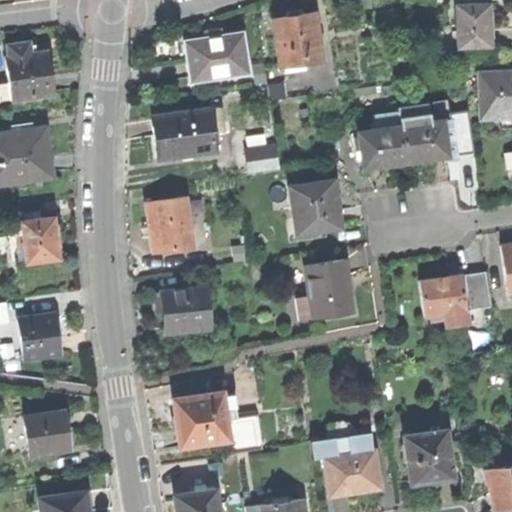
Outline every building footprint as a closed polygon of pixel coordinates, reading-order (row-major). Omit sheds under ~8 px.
[(371,7),(369,0),(352,0),(355,10),(371,7)] [(456,5),(457,47),(490,45),(489,25),(488,4),(477,4),(462,5),(456,5)] [(272,17),(279,67),(284,66),(297,64),(321,61),(314,11),(290,15),(272,17)] [(185,41),(191,81),(247,72),(241,32),(222,35),(220,28),(210,30),(202,31),(204,38),(185,41)] [(12,100),(55,93),(51,72),(48,51),(30,54),(28,42),(7,46),(9,57),(5,58),(9,84),(12,100)] [(511,71),(479,73),(480,118),(498,117),(511,116),(511,71)] [(267,85),(270,101),(285,99),(282,83),(267,85)] [(0,97),(1,102),(12,100),(9,84),(0,85),(0,97)] [(397,107),(398,111),(400,126),(430,121),(427,103),(397,107)] [(220,107),(209,109),(212,127),(223,126),(220,107)] [(154,136),(157,159),(215,151),(212,127),(209,109),(151,117),(154,136)] [(373,115),(375,129),(400,126),(398,111),(373,115)] [(511,116),(498,117),(498,129),(511,128),(511,116)] [(430,121),(400,126),(406,162),(426,159),(447,156),(442,120),(430,121)] [(375,129),(357,132),(362,168),(384,165),(406,162),(400,126),(375,129)] [(0,133),(0,184),(52,176),(48,150),(44,127),(0,133)] [(275,145),(244,149),(248,173),(279,168),(275,145)] [(325,229),(340,227),(336,202),(333,180),(289,187),(290,194),(296,233),(325,229)] [(296,233),(290,194),(279,195),(286,243),(326,237),(325,229),(296,233)] [(150,228),(153,252),(192,246),(185,197),(146,203),(150,228)] [(21,220),(26,262),(59,258),(56,237),(54,217),(21,220)] [(511,243),(500,246),(506,290),(511,289),(511,243)] [(312,318),(352,312),(348,283),(344,259),(304,265),(309,297),(312,316),(312,318)] [(466,310),(490,306),(485,271),(461,275),(466,310)] [(466,310),(461,275),(441,278),(419,281),(424,316),(444,313),(446,326),(467,323),(466,310)] [(164,316),(165,332),(209,327),(204,287),(161,292),(161,293),(164,316)] [(156,317),(164,316),(161,293),(153,294),(155,305),(156,317)] [(299,318),(312,316),(309,297),(297,299),(299,318)] [(18,319),(24,359),(61,354),(58,333),(55,313),(18,319)] [(177,428),(179,446),(229,439),(226,419),(225,409),(223,395),(222,391),(172,398),(175,416),(175,417),(175,422),(176,428),(177,428)] [(233,394),(223,395),(225,409),(235,407),(233,394)] [(24,416),(29,454),(68,448),(66,430),(63,411),(24,416)] [(256,414),(226,419),(229,439),(231,453),(261,448),(256,414)] [(407,460),(410,483),(425,481),(433,479),(433,481),(453,478),(451,465),(450,465),(445,430),(403,436),(404,445),(403,445),(405,460),(407,460)] [(313,458),(323,457),(373,449),(371,432),(311,441),(313,458)] [(323,457),(329,496),(353,493),(381,488),(375,449),(373,449),(323,457)] [(490,495),(492,510),(511,507),(511,466),(485,470),(487,484),(488,484),(490,495)] [(176,511),(217,511),(214,489),(174,495),(176,511)] [(38,497),(39,511),(87,511),(85,490),(38,497)] [(260,511),(303,511),(304,511),(302,498),(260,505),(260,511)]
